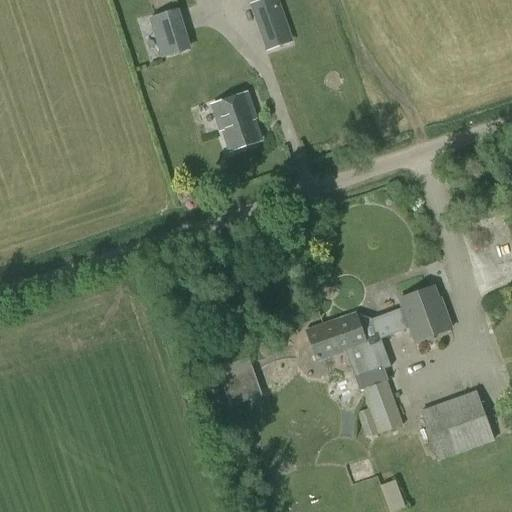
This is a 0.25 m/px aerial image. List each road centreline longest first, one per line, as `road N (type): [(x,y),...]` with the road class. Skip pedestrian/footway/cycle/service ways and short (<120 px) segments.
road 1 (unclassified): [(0,297),(511,123)]
road 2 (unknown): [(424,153),(475,331),(456,365),(414,381)]
